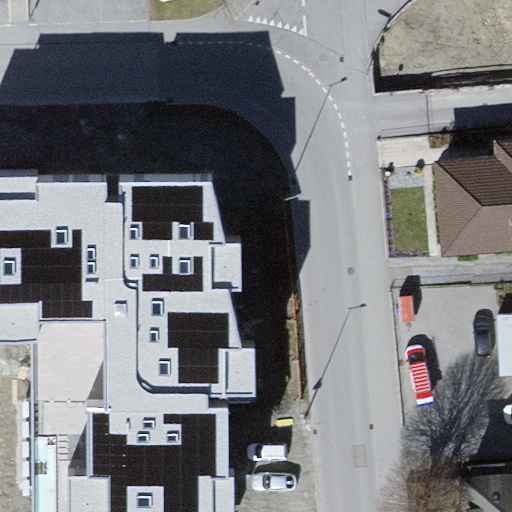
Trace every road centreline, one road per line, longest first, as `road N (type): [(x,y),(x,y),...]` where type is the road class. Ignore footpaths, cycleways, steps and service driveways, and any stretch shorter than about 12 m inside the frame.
road 1 (unclassified): [(362,511),(324,68)]
road 2 (unclassified): [(0,80),(324,68)]
road 3 (unknown): [(329,120),(511,108)]
